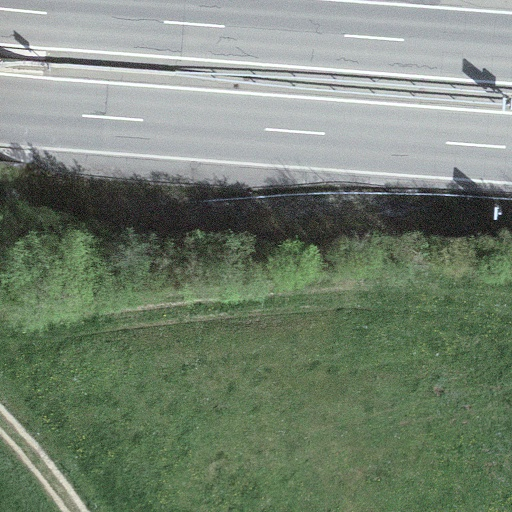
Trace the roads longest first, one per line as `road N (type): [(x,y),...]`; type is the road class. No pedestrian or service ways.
road 1 (motorway): [(0,105),(511,144)]
road 2 (motorway): [(511,48),(0,9)]
